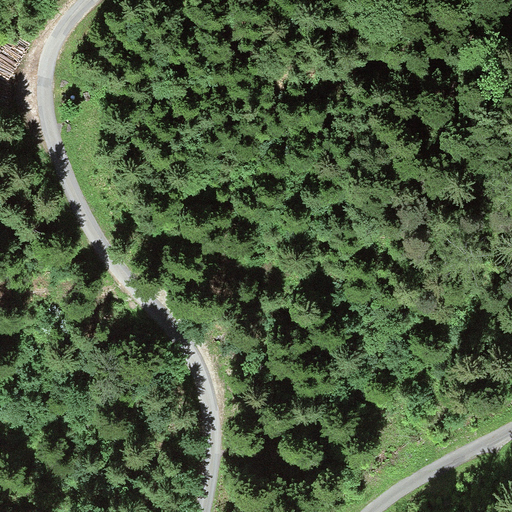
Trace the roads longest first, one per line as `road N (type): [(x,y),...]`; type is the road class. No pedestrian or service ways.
road 1 (unclassified): [(89,0),(53,44),(43,74),(45,113),(92,229),(181,338),(200,376),(211,422),(202,511)]
road 2 (unclassified): [(511,429),(370,511)]
